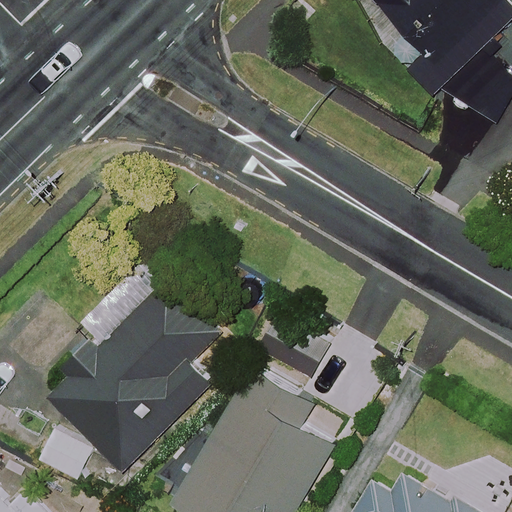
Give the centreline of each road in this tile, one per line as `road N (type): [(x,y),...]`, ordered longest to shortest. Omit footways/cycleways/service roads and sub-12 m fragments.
road 1 (residential): [(511,293),(93,51)]
road 2 (secondary): [(0,143),(93,51)]
